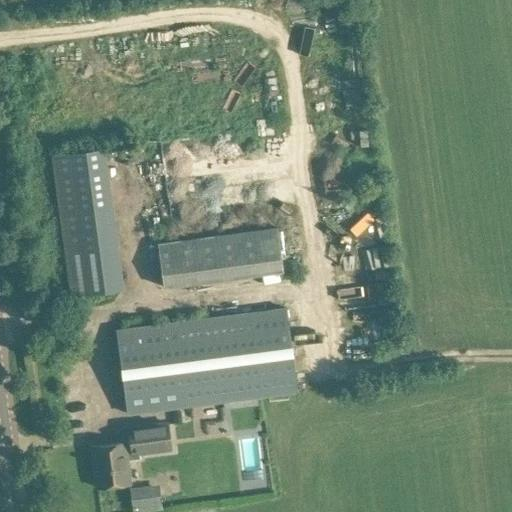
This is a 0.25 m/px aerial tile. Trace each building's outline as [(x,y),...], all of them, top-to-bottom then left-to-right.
[(104,148),(72,152),(52,154),(71,296),(123,289),(104,148)] [(157,245),(163,288),(281,271),(275,228),(157,245)] [(127,413),(297,391),(286,308),(116,330),(127,413)] [(130,441),(92,446),(98,488),(130,484),(127,461),(140,459),(139,453),(171,449),(167,423),(129,428),(130,441)] [(160,484),(131,487),(134,511),(163,508),(160,484)]
